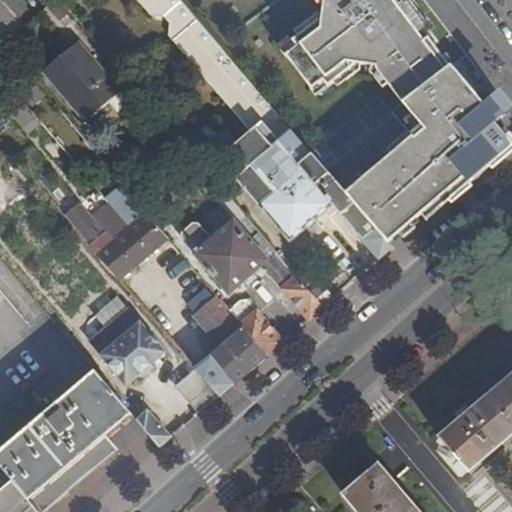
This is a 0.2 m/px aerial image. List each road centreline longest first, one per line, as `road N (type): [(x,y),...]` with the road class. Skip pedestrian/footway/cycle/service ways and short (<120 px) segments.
road 1 (primary): [(511,201),(155,511)]
road 2 (primary): [(356,378),(511,243)]
road 3 (primary): [(202,511),(356,378)]
road 4 (residential): [(356,378),(467,511)]
